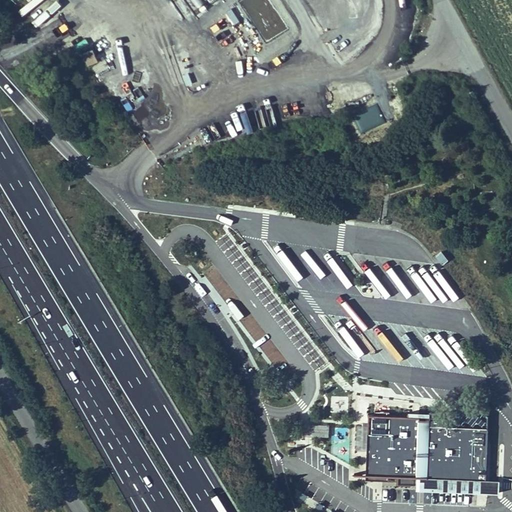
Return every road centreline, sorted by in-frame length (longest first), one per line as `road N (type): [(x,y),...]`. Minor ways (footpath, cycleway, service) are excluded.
road 1 (motorway): [(215,511),(0,157)]
road 2 (motorway): [(0,234),(144,475)]
road 3 (motorway): [(106,191),(0,77)]
road 4 (unclassified): [(438,0),(511,131)]
